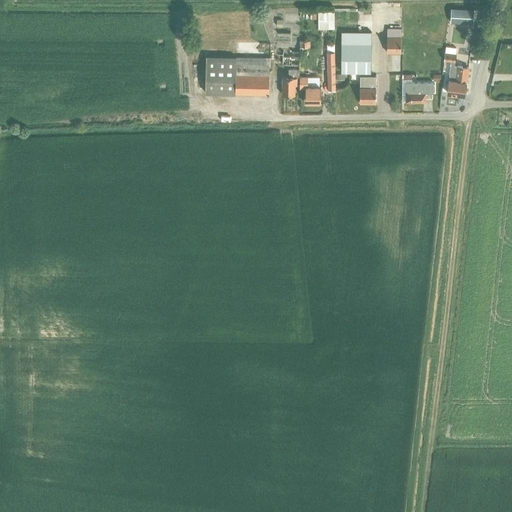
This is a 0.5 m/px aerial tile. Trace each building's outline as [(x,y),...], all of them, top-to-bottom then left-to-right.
[(474,9),(451,8),(450,22),(473,23),(474,9)] [(320,12),(320,30),(337,30),(337,12),(320,12)] [(401,28),(387,28),(387,52),(401,52),(401,28)] [(372,31),(341,31),(341,44),(341,72),(371,72),(371,44),(372,31)] [(327,52),(328,92),(335,92),(335,52),(334,44),(327,44),(327,52)] [(299,64),(299,51),(300,50),(292,49),(292,51),(292,56),(282,56),(282,64),(299,64)] [(205,56),(204,92),(268,93),(269,57),(244,56),(244,50),(239,50),(239,56),(235,56),(205,56)] [(456,54),(445,52),(444,60),(455,62),(456,54)] [(449,80),(447,93),(465,95),(468,68),(457,66),(456,76),(449,75),(449,80)] [(288,76),(282,76),(281,94),(294,94),(295,84),(296,84),(296,77),(299,77),(299,75),(299,68),(288,68),(288,76)] [(320,102),(321,85),(319,85),(319,77),(315,77),(308,76),(299,75),(299,77),(299,86),(304,86),(304,102),(320,102)] [(371,76),(360,76),(360,77),(360,103),(376,103),(376,82),(376,78),(376,76),(371,76)] [(433,82),(405,82),(405,101),(425,101),(425,92),(433,92),(433,82)]
